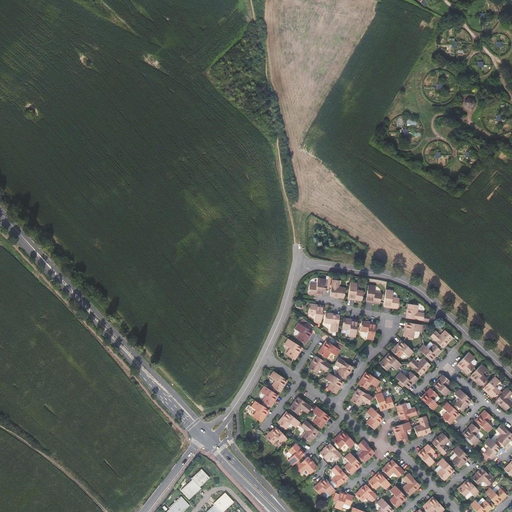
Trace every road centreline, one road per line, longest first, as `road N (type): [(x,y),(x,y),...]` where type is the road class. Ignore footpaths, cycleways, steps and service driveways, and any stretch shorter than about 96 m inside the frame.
road 1 (unclassified): [(295,263),(403,278),(511,375)]
road 2 (residential): [(334,406),(390,327),(377,315),(325,302)]
road 3 (secondary): [(107,331),(0,215)]
road 4 (secondary): [(107,331),(203,438)]
road 5 (secondary): [(208,433),(107,331)]
road 6 (track): [(102,511),(43,454),(0,426)]
road 7 (secondary): [(287,511),(231,442),(232,409)]
